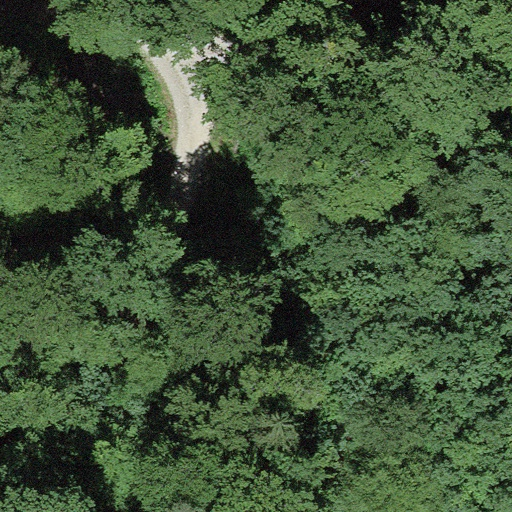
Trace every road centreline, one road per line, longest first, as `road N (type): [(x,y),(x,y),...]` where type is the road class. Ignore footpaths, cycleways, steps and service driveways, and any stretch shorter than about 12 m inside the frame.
road 1 (track): [(21,511),(106,381),(232,70),(190,48),(144,0)]
road 2 (track): [(232,70),(339,0)]
